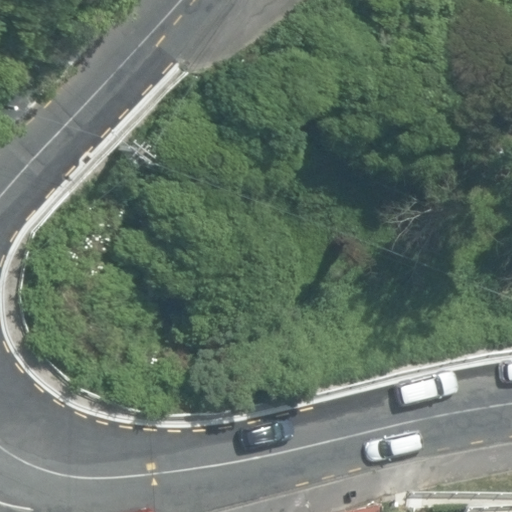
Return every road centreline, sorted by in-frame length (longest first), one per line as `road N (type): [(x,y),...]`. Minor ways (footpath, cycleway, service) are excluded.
road 1 (residential): [(0,432),(29,453),(99,477),(511,400)]
road 2 (residential): [(177,0),(0,192)]
